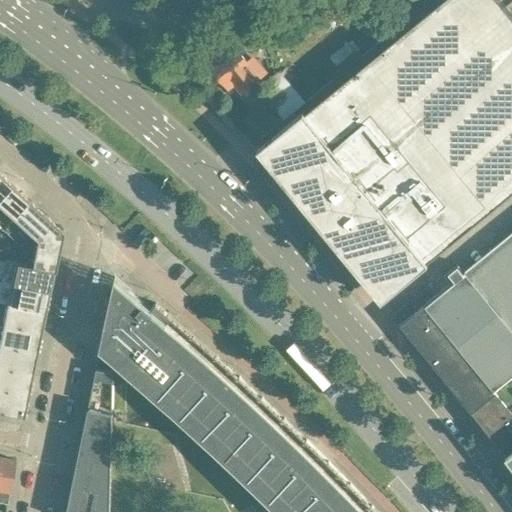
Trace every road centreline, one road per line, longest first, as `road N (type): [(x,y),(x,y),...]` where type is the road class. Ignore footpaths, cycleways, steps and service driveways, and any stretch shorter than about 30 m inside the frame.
road 1 (secondary): [(493,511),(312,280),(167,129),(0,0)]
road 2 (secondary): [(0,68),(141,174),(313,339),(447,511)]
road 3 (residential): [(51,445),(94,228)]
road 4 (residential): [(0,146),(94,228)]
